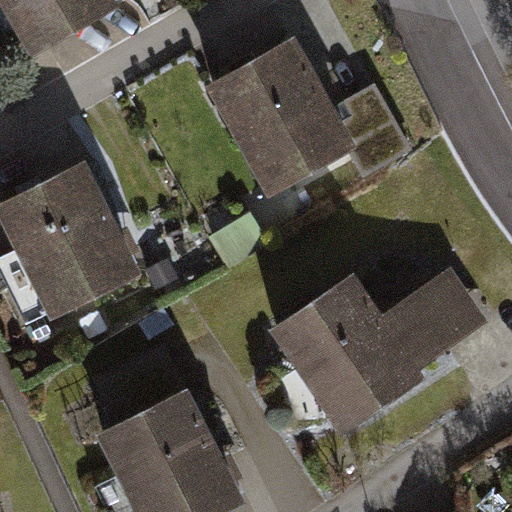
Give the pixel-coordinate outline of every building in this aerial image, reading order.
[(104,0),(4,0),(40,59),(113,15),(104,0)] [(293,51),(213,98),(270,195),(350,148),(293,51)] [(83,170),(1,211),(51,312),(134,271),(83,170)] [(352,286),(279,332),(343,431),(498,333),(453,262),(370,314),(352,286)] [(185,392),(108,435),(150,511),(226,511),(246,501),(185,392)]
